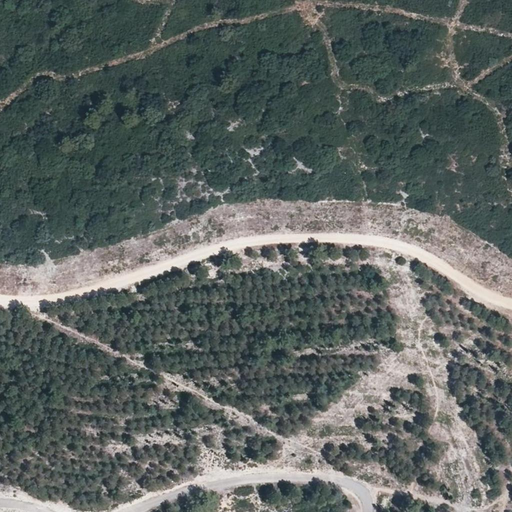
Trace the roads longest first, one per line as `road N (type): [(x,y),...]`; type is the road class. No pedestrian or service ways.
road 1 (track): [(0,304),(81,295),(280,238),(392,245),(511,307)]
road 2 (unclassified): [(135,511),(249,481),(328,480),(357,491),(366,511)]
